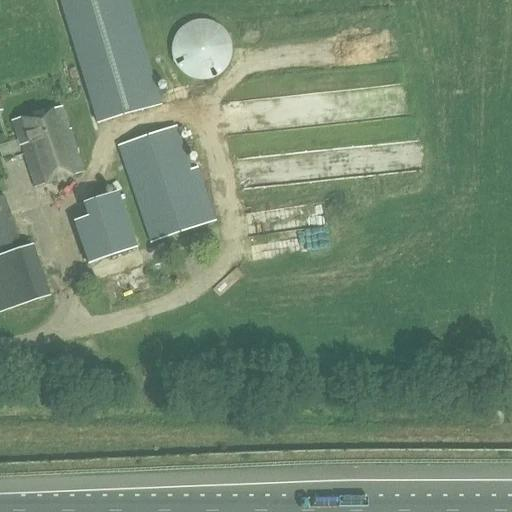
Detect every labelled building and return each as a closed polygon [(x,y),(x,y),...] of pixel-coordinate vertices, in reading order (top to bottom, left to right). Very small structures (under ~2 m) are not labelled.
[(129,0),(59,0),(97,124),(162,104),(129,0)] [(171,49),(171,51),(171,53),(172,56),(172,58),(173,60),(174,62),(175,64),(176,66),(177,67),(178,69),(181,72),(185,75),(189,77),(191,78),(193,79),(197,80),(201,80),(203,80),(206,80),(210,79),(214,77),(218,75),(220,74),(223,71),(226,67),(227,66),(228,64),(229,62),(230,60),(230,58),(231,55),(231,53),(231,51),(231,49),(231,47),(231,45),(230,42),(230,40),(229,38),(228,36),(227,34),(226,33),(224,31),(223,29),(221,28),(220,26),(216,24),(212,22),(210,21),(208,21),(203,20),(199,20),(195,21),(191,22),(189,23),(185,25),(183,26),(181,28),(178,31),(176,34),(175,36),(174,38),(173,40),(172,42),(172,45),(171,47),(171,49)] [(83,172),(70,129),(68,130),(61,107),(12,121),(20,146),(21,146),(34,187),(83,172)] [(214,221),(196,168),(189,170),(175,127),(118,146),(150,243),(214,221)] [(276,171),(301,170),(300,155),(276,156),(276,171)] [(132,233),(118,192),(82,204),(102,260),(137,247),(132,233)] [(0,313),(47,298),(29,244),(21,247),(4,196),(0,197),(0,313)]
